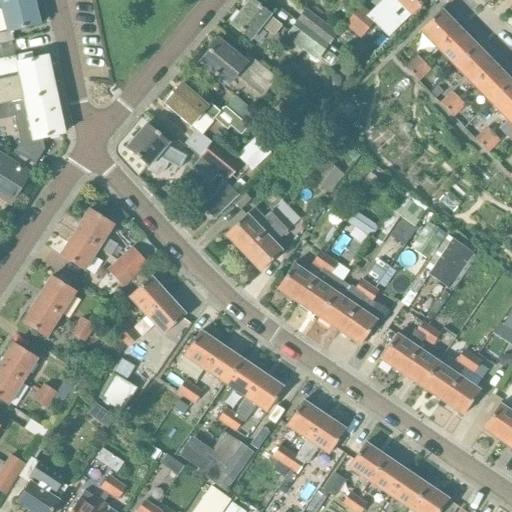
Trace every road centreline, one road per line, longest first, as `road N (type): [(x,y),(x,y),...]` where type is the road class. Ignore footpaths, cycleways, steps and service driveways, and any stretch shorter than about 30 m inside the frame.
road 1 (residential): [(92,144),(212,285),(511,497)]
road 2 (unclassified): [(92,144),(208,0)]
road 3 (unclassified): [(0,279),(92,144)]
road 4 (unclassified): [(58,0),(92,144)]
